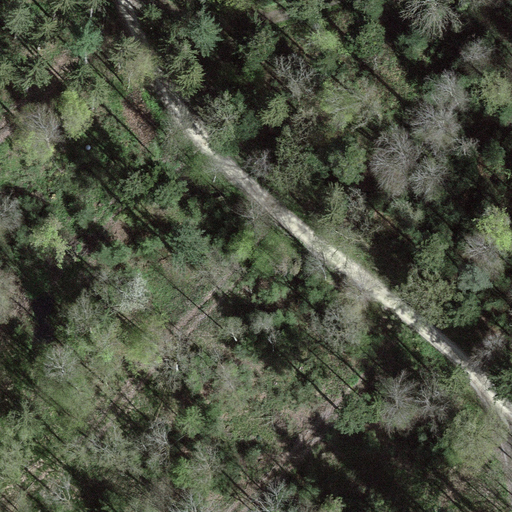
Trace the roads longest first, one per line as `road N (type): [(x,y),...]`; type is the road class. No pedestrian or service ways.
road 1 (track): [(123,0),(215,156),(481,371),(511,405)]
road 2 (track): [(323,0),(253,21),(226,48),(210,78),(215,156)]
